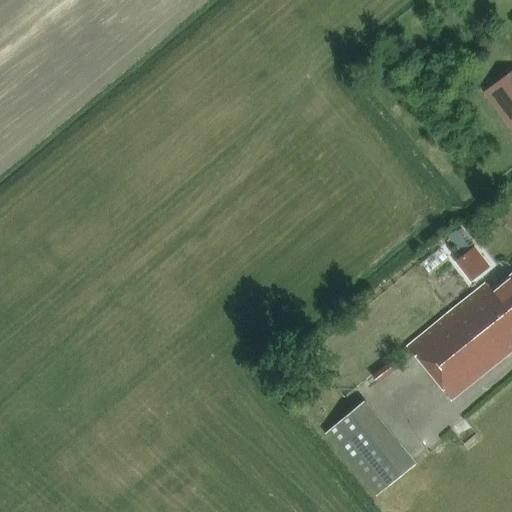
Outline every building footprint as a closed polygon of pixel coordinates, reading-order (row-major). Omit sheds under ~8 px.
[(511,70),(484,92),(511,129),(511,70)] [(464,255),(473,247),(459,229),(450,236),(464,255)] [(473,247),(464,255),(456,261),(471,281),(490,266),(475,246),(473,247)] [(486,284),(408,347),(415,355),(451,400),(511,350),(511,274),(503,281),(500,277),(496,281),(493,277),(486,284)] [(417,464),(365,401),(364,402),(325,433),(377,497),(417,464)]
